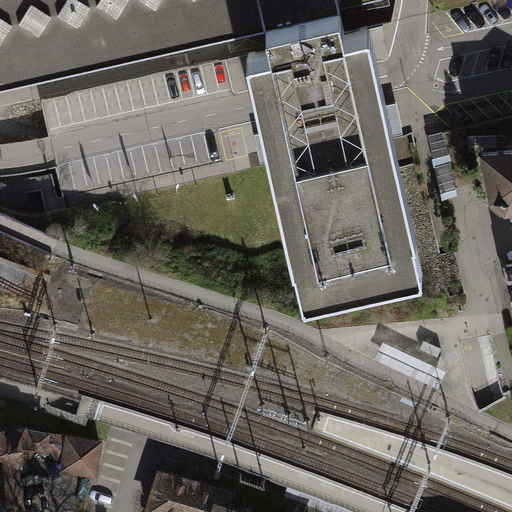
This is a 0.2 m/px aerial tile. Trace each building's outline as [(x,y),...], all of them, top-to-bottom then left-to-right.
[(0,0),(0,81),(264,24),(339,8),(337,0),(0,0)] [(300,302),(418,276),(375,80),(363,26),(344,30),(339,8),(264,24),(270,50),(246,55),(257,106),(300,302)] [(488,134),(466,136),(467,146),(489,144),(488,134)] [(511,147),(481,151),(493,210),(511,208),(511,147)] [(0,476),(4,511),(21,511),(17,475),(16,461),(30,450),(44,451),(57,468),(95,476),(100,443),(20,426),(0,428),(0,476)] [(179,476),(162,470),(148,511),(233,511),(223,508),(228,493),(179,476)]
